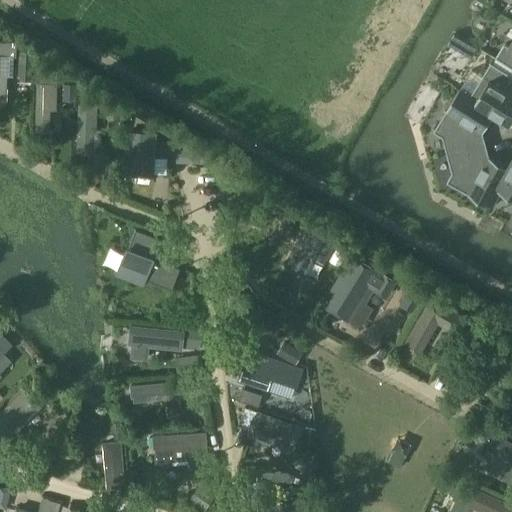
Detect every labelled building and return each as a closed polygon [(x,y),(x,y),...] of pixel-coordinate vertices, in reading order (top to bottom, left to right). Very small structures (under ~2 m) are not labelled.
[(0,102),(5,102),(6,74),(11,74),(12,57),(15,57),(16,42),(0,41),(0,102)] [(466,41),(459,52),(471,59),(478,48),(466,41)] [(511,44),(511,47),(505,43),(496,57),(511,67),(511,44)] [(32,53),(19,53),(18,76),(20,76),(20,77),(31,78),(32,53)] [(472,69),(459,89),(511,121),(511,74),(491,61),(483,75),(472,69)] [(49,109),(55,109),(56,71),(37,70),(35,130),(48,130),(49,109)] [(63,84),(62,100),(75,101),(75,85),(63,84)] [(443,136),(448,154),(487,144),(484,132),(496,112),(511,122),(511,121),(459,89),(434,130),(443,136)] [(96,106),(78,105),(76,151),(91,151),(92,128),(95,128),(96,106)] [(122,173),(151,174),(154,139),(153,139),(154,139),(154,134),(125,132),(122,173)] [(487,144),(448,154),(452,172),(447,182),(490,205),(511,165),(511,163),(510,167),(490,156),(487,144)] [(511,165),(490,205),(491,206),(501,188),(511,194),(511,165)] [(127,247),(127,249),(133,251),(127,268),(144,274),(142,278),(143,278),(170,289),(179,267),(169,264),(172,257),(154,250),(159,238),(134,229),(127,247)] [(309,229),(287,267),(288,265),(304,274),(312,260),(324,266),(338,242),(326,235),(324,238),(309,230),(309,229)] [(322,303),(346,318),(367,284),(384,295),(393,281),(352,255),(322,303)] [(279,316),(238,295),(231,307),(273,329),(279,316)] [(467,319),(430,297),(403,343),(418,352),(436,320),(459,333),(467,319)] [(164,304),(161,315),(184,322),(187,311),(164,304)] [(475,309),(469,321),(479,326),(486,315),(475,309)] [(182,331),(129,325),(128,344),(180,349),(182,331)] [(462,374),(474,380),(492,343),(490,342),(493,336),(483,331),(462,374)] [(284,341),(276,353),(294,364),(301,353),(284,341)] [(511,347),(506,345),(500,358),(511,363),(511,360),(511,347)] [(294,388),(301,370),(248,349),(236,379),(266,391),(272,379),(294,388)] [(192,379),(129,385),(130,397),(133,397),(133,401),(147,400),(147,395),(193,391),(192,379)] [(261,394),(242,387),(238,399),(257,406),(261,394)] [(39,407),(22,390),(0,411),(0,434),(6,440),(39,407)] [(289,423),(244,406),(238,422),(250,427),(248,433),(280,446),(289,423)] [(177,415),(177,408),(167,408),(168,416),(177,415)] [(204,432),(152,435),(153,447),(154,447),(155,463),(188,460),(189,470),(207,469),(204,432)] [(511,482),(511,443),(496,435),(488,449),(509,460),(500,476),(511,482)] [(106,488),(125,487),(120,439),(101,441),(106,488)] [(198,485),(188,501),(204,511),(217,491),(204,482),(200,487),(198,485)] [(485,511),(508,511),(511,505),(460,482),(453,498),(485,511)] [(0,505),(4,507),(9,490),(0,487),(0,505)] [(265,498),(253,494),(249,506),(261,511),(260,511),(296,511),(298,508),(266,497),(265,498)]
